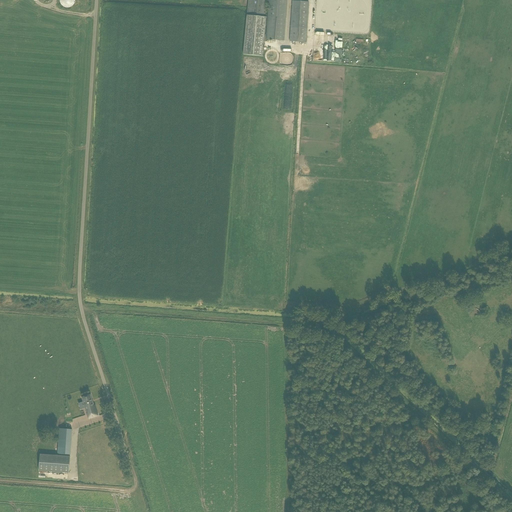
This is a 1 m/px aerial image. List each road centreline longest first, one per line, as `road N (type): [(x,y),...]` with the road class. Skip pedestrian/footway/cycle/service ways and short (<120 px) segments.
road 1 (track): [(511,507),(322,329),(80,307)]
road 2 (unclassified): [(135,485),(78,287),(95,0)]
